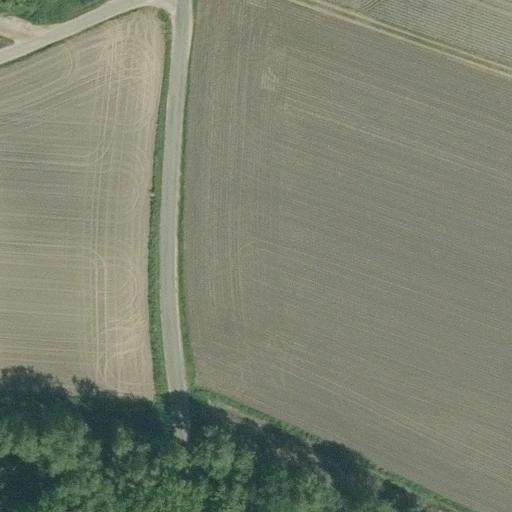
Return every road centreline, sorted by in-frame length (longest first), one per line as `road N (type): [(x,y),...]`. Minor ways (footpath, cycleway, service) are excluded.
road 1 (unclassified): [(200,511),(172,271),(182,0)]
road 2 (track): [(511,66),(317,0)]
road 3 (unclassified): [(145,0),(0,58)]
